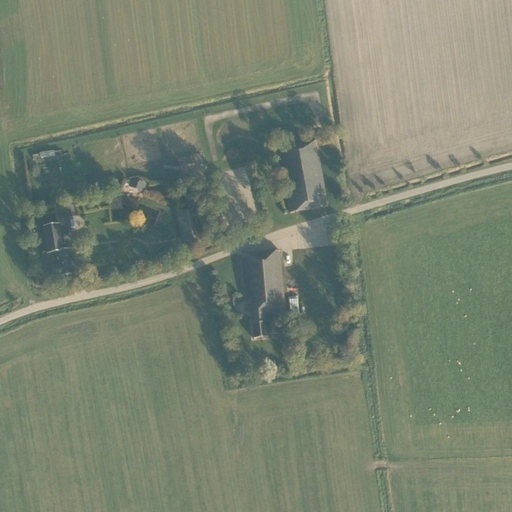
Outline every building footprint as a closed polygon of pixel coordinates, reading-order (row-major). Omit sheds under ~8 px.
[(327,207),(315,141),(278,147),(289,213),(327,207)] [(116,176),(91,181),(93,189),(117,184),(116,176)] [(132,180),(130,186),(142,191),(144,185),(132,180)] [(125,196),(122,203),(134,209),(137,202),(125,196)] [(206,246),(198,209),(176,214),(184,250),(206,246)] [(62,251),(58,225),(41,228),(45,254),(53,252),(56,267),(48,268),(49,277),(60,276),(71,274),(69,263),(71,262),(69,249),(62,251)] [(347,263),(344,246),(336,247),(338,264),(347,263)] [(277,323),(277,319),(285,318),(279,251),(240,255),(245,305),(249,304),(253,339),(269,337),(269,334),(278,334),(277,323)]
